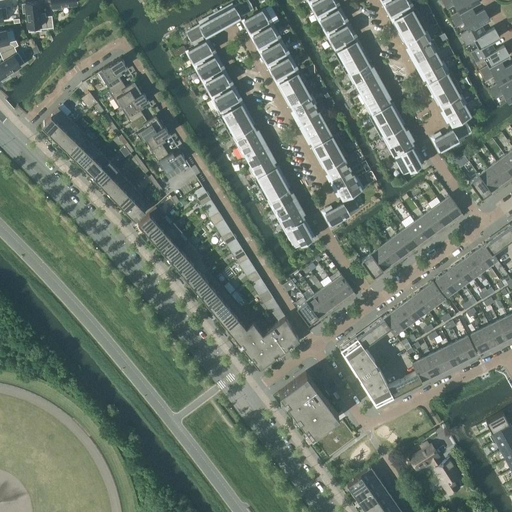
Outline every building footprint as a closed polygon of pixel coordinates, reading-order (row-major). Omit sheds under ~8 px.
[(51,0),(52,10),(62,9),(61,5),(76,3),(75,0),(51,0)] [(231,3),(215,12),(218,18),(224,15),(227,22),(248,11),(252,8),(247,0),(242,0),(233,6),(231,3)] [(316,0),(309,4),(318,20),(340,8),(338,9),(337,8),(330,13),(327,7),(334,3),(336,2),(335,0),(316,0)] [(391,20),(415,7),(413,8),(408,0),(391,0),(383,5),(388,14),(390,13),(398,9),(401,14),(391,20),(392,20),(391,20)] [(454,4),(457,10),(470,4),(471,6),(479,1),(478,0),(441,0),(446,8),(454,4)] [(40,29),(47,28),(45,16),(39,17),(37,1),(21,3),(22,13),(26,12),(28,27),(40,25),(40,29)] [(463,22),(467,28),(479,22),(480,24),(489,19),(484,9),(475,14),(471,6),(470,4),(457,10),(458,12),(450,16),(456,26),(463,22)] [(248,11),(250,15),(259,10),(257,6),(252,8),(248,11)] [(404,21),(406,26),(421,18),(415,7),(391,20),(394,25),(395,25),(395,26),(404,21)] [(250,36),(251,36),(272,24),(264,8),(244,19),(242,20),(247,30),(249,29),(257,25),(260,30),(252,35),(253,35),(250,36)] [(318,20),(327,35),(349,23),(348,23),(346,24),(338,28),(335,23),(343,19),(343,18),(345,17),(340,8),(318,20)] [(218,18),(215,12),(199,22),(200,24),(186,31),(192,41),(216,28),(212,21),(218,18)] [(400,36),(403,41),(427,28),(421,18),(406,26),(409,31),(400,36)] [(473,39),(477,46),(489,40),(490,42),(499,37),(493,27),(485,32),(480,24),(479,22),(467,28),(468,30),(460,34),(466,44),(473,39)] [(333,52),(357,39),(347,44),(344,39),(352,34),(354,33),(349,23),(327,35),(335,51),(333,52)] [(259,52),(281,40),(272,24),(251,36),(256,46),(258,45),(266,41),(269,46),(261,50),(261,51),(259,52)] [(405,41),(411,51),(431,40),(425,30),(427,29),(427,28),(403,41),(404,42),(405,41)] [(0,44),(3,52),(14,47),(12,41),(8,42),(5,30),(0,31),(0,44)] [(186,51),(194,67),(214,56),(206,60),(203,55),(211,51),(211,50),(213,49),(207,39),(205,41),(205,40),(186,51)] [(333,52),(339,63),(354,55),(351,50),(360,45),(360,44),(357,39),(333,52)] [(270,66),(270,67),(290,56),(281,40),(259,52),(265,62),(267,61),(275,57),(278,62),(270,66)] [(411,51),(417,61),(434,52),(429,41),(431,40),(411,51)] [(483,57),(487,64),(499,58),(500,59),(509,55),(503,45),(495,50),(490,42),(489,40),(477,46),(478,47),(470,52),(475,62),(483,57)] [(17,52),(14,47),(3,52),(6,59),(0,63),(0,78),(2,81),(10,76),(8,73),(20,65),(13,55),(17,52)] [(417,61),(422,72),(442,61),(442,60),(440,62),(434,52),(417,61)] [(194,67),(203,83),(223,72),(215,76),(212,71),(220,66),(219,66),(222,65),(216,55),(214,56),(194,67)] [(339,63),(345,73),(369,60),(366,55),(357,60),(354,55),(339,63)] [(277,83),(300,70),(298,71),(290,56),(270,67),(268,68),(273,78),(275,76),(276,77),(283,72),(286,78),(277,83)] [(107,89),(121,81),(118,75),(122,73),(120,69),(126,66),(121,57),(98,71),(109,88),(107,89)] [(493,75),(497,82),(509,76),(510,77),(511,76),(511,63),(504,67),(500,59),(499,58),(487,64),(487,65),(480,70),(485,79),(493,75)] [(347,73),(353,83),(372,72),(367,62),(369,61),(369,60),(345,73),(345,74),(347,73)] [(426,83),(450,70),(448,71),(442,61),(422,72),(428,82),(426,83)] [(289,84),(291,89),(306,81),(300,70),(277,83),(279,89),(280,89),(289,84)] [(438,84),(441,89),(456,81),(450,70),(426,83),(429,89),(429,88),(429,89),(438,84)] [(203,83),(212,99),(232,88),(231,88),(224,92),(220,86),(228,82),(230,81),(225,71),(223,72),(203,83)] [(355,82),(361,92),(378,82),(372,72),(353,83),(355,82)] [(71,80),(76,86),(85,79),(80,73),(71,80)] [(509,76),(497,82),(497,83),(490,87),(495,97),(503,93),(508,102),(511,99),(511,81),(510,77),(509,76)] [(107,89),(118,106),(142,91),(138,85),(138,86),(137,86),(134,80),(122,87),(119,82),(122,81),(121,81),(107,89)] [(288,105),(289,105),(312,92),(306,81),(291,89),(294,94),(285,99),(286,99),(285,100),(288,105)] [(435,99),(438,104),(462,91),(456,81),(441,89),(444,94),(435,99)] [(364,103),(364,104),(384,93),(378,82),(361,92),(366,102),(364,103)] [(218,115),(242,103),(242,102),(232,108),(229,102),(237,98),(239,96),(234,87),(232,88),(212,99),(220,114),(218,115)] [(80,98),(84,102),(92,96),(89,91),(80,98)] [(129,123),(143,114),(139,109),(144,106),(142,103),(148,99),(142,91),(118,106),(118,107),(120,106),(130,122),(129,123)] [(440,104),(446,114),(465,103),(460,93),(462,92),(462,91),(438,104),(438,105),(438,104),(438,105),(440,104)] [(291,104),(296,114),(316,103),(310,93),(312,92),(289,105),(291,104)] [(368,115),(392,102),(391,102),(389,103),(384,93),(364,104),(370,114),(368,115)] [(92,96),(84,102),(87,107),(96,100),(92,96)] [(218,115),(224,126),(239,118),(236,113),(245,108),(242,102),(242,103),(218,115)] [(368,115),(374,126),(388,118),(386,113),(395,108),(394,108),(395,107),(392,102),(368,115)] [(94,105),(100,113),(103,110),(98,103),(94,105)] [(296,114),(302,124),(320,115),(314,105),(316,104),(316,103),(296,114)] [(465,103),(446,114),(452,125),(469,115),(463,104),(466,103),(465,103)] [(49,132),(50,133),(67,115),(58,107),(41,124),(46,130),(47,129),(49,132)] [(103,117),(109,125),(112,122),(106,114),(103,117)] [(136,127),(143,138),(164,125),(160,118),(159,119),(159,120),(155,114),(144,121),(141,116),(143,115),(143,114),(129,123),(133,129),(136,127)] [(58,141),(75,124),(67,115),(50,133),(55,138),(56,138),(58,140),(58,141)] [(302,124),(308,135),(325,125),(320,115),(302,124)] [(230,137),(254,124),(251,118),(251,119),(251,118),(242,123),(239,118),(224,126),(230,137)] [(374,126),(380,136),(403,123),(401,118),(400,118),(391,123),(388,118),(374,126)] [(434,138),(438,145),(436,146),(439,151),(457,141),(456,139),(470,131),(464,121),(434,138)] [(112,122),(109,125),(115,133),(118,130),(112,122)] [(382,136),(387,146),(407,135),(402,125),(403,124),(404,124),(403,123),(380,136),(380,137),(382,136)] [(66,149),(67,150),(84,132),(75,124),(58,141),(64,147),(64,146),(67,149),(66,149)] [(238,146),(240,145),(257,135),(252,125),(254,124),(230,137),(232,136),(238,146)] [(149,149),(153,155),(164,148),(161,143),(165,140),(163,137),(169,133),(164,125),(143,138),(144,138),(151,148),(149,149)] [(311,147),(335,134),(335,133),(331,135),(325,125),(308,135),(313,145),(311,146),(311,147)] [(75,157),(75,158),(91,142),(83,134),(84,132),(67,150),(72,155),(73,154),(75,157)] [(118,137),(124,145),(127,142),(121,134),(118,137)] [(323,147),(326,152),(340,144),(341,144),(335,134),(311,147),(314,152),(315,152),(323,147)] [(240,145),(246,155),(263,146),(257,135),(240,145)] [(387,146),(393,156),(413,146),(407,135),(387,146)] [(83,166),(84,166),(100,151),(91,142),(75,158),(81,163),(84,165),(83,166)] [(127,142),(124,145),(130,153),(133,150),(127,142)] [(320,163),(323,168),(347,155),(341,144),(340,144),(326,152),(329,157),(320,162),(320,163)] [(249,167),(269,156),(263,146),(246,155),(251,165),(249,167)] [(413,146),(393,156),(403,174),(420,164),(414,152),(405,157),(402,152),(413,146)] [(164,148),(153,155),(157,161),(158,160),(166,171),(185,159),(180,150),(174,154),(172,151),(168,153),(164,148)] [(92,174),(92,175),(108,160),(100,151),(84,166),(89,172),(90,171),(92,174)] [(133,157),(139,165),(142,162),(136,154),(133,157)] [(325,167),(331,177),(348,167),(343,157),(347,155),(323,168),(325,167)] [(511,165),(504,155),(495,161),(510,181),(511,179),(511,178),(510,175),(511,173),(511,165)] [(253,178),(253,179),(277,166),(277,165),(275,166),(269,156),(249,167),(255,177),(253,178)] [(100,183),(101,184),(117,168),(108,160),(92,175),(98,181),(98,180),(101,183),(100,183)] [(495,161),(487,167),(498,184),(505,179),(507,183),(510,181),(495,161)] [(142,162),(139,165),(145,173),(148,170),(142,162)] [(253,179),(259,189),(274,181),(271,176),(280,171),(277,165),(277,166),(253,179)] [(331,177),(337,188),(356,177),(356,176),(354,178),(348,167),(331,177)] [(487,167),(478,174),(492,193),(495,192),(492,188),(498,184),(487,167)] [(108,192),(109,192),(125,177),(117,168),(101,184),(106,189),(107,189),(109,191),(108,192)] [(148,177),(153,184),(156,181),(151,174),(148,177)] [(492,193),(478,174),(469,180),(481,197),(487,192),(490,195),(492,193)] [(117,200),(117,201),(133,186),(125,177),(109,192),(114,198),(115,198),(117,200)] [(356,177),(337,188),(343,199),(362,188),(356,177)] [(156,181),(153,184),(159,191),(162,189),(156,181)] [(259,189),(265,200),(289,187),(286,182),(285,181),(276,186),(274,181),(259,189)] [(125,209),(126,210),(142,194),(133,186),(117,201),(123,207),(123,206),(126,209),(125,209)] [(267,199),(273,209),(292,198),(287,188),(289,187),(288,187),(289,187),(265,200),(267,199)] [(196,198),(199,201),(208,195),(206,191),(205,191),(205,192),(196,198)] [(142,194),(126,210),(131,215),(135,218),(150,204),(142,194)] [(208,195),(199,201),(201,205),(210,199),(210,200),(211,199),(208,195)] [(449,195),(440,202),(454,221),(456,220),(454,216),(461,211),(449,195)] [(326,220),(329,225),(348,215),(347,213),(357,207),(352,197),(325,212),(329,219),(326,220)] [(273,209),(278,220),(298,209),(292,198),(273,209)] [(440,202),(431,208),(443,224),(449,220),(451,223),(454,221),(440,202)] [(145,231),(163,215),(155,206),(137,222),(142,228),(143,227),(145,230),(145,231)] [(431,208),(422,214),(436,234),(439,232),(436,229),(443,224),(431,208)] [(278,220),(284,230),(304,219),(298,209),(278,220)] [(209,217),(211,221),(221,215),(218,211),(209,217)] [(422,214),(413,221),(425,237),(431,232),(434,236),(436,234),(422,214)] [(152,239),(153,239),(173,221),(170,223),(163,215),(145,231),(150,236),(151,236),(153,239),(152,239)] [(221,215),(211,221),(213,225),(223,219),(221,215)] [(304,219),(284,230),(294,247),(311,238),(305,226),(296,231),(293,226),(304,220),(304,219)] [(160,248),(181,230),(173,221),(153,239),(158,245),(160,247),(160,248)] [(413,221),(405,227),(419,247),(422,245),(419,242),(425,237),(413,221)] [(511,225),(511,224),(485,243),(491,251),(496,259),(497,259),(492,252),(500,245),(511,236),(511,225)] [(405,227),(396,233),(408,250),(414,245),(417,249),(419,247),(405,227)] [(167,256),(168,257),(189,238),(181,230),(160,248),(165,253),(166,253),(168,256),(167,256)] [(221,237),(223,241),(233,234),(230,230),(230,231),(221,237)] [(396,233),(387,240),(402,260),(404,258),(402,254),(408,250),(396,233)] [(233,234),(223,241),(226,244),(235,238),(235,239),(236,239),(233,234)] [(175,265),(196,247),(189,238),(168,257),(173,262),(175,264),(175,265)] [(387,240),(378,246),(390,262),(397,258),(399,261),(402,260),(387,240)] [(481,245),(476,249),(488,265),(496,259),(491,251),(485,243),(484,244),(483,243),(481,244),(481,245)] [(378,246),(370,253),(384,272),(387,270),(384,267),(390,262),(378,246)] [(182,274),(183,274),(204,256),(196,247),(175,265),(180,271),(181,270),(183,273),(182,274)] [(469,254),(468,255),(480,271),(488,265),(476,249),(471,253),(471,252),(469,253),(469,254)] [(233,256),(236,260),(245,254),(243,250),(242,250),(243,251),(233,256)] [(384,272),(370,253),(361,259),(372,275),(379,271),(382,274),(384,272)] [(245,254),(236,260),(238,264),(247,258),(248,258),(245,254)] [(465,257),(460,261),(472,277),(480,271),(468,255),(467,256),(467,255),(464,256),(465,257)] [(190,282),(190,283),(208,267),(202,259),(204,257),(204,256),(183,274),(187,280),(188,279),(190,282)] [(453,266),(452,267),(463,283),(472,277),(460,261),(455,264),(454,264),(452,265),(453,266)] [(197,291),(216,276),(208,267),(190,283),(195,288),(197,291)] [(449,269),(443,273),(455,289),(463,283),(452,267),(451,268),(450,267),(448,268),(449,269)] [(246,276),(248,280),(258,273),(255,269),(255,270),(246,276)] [(338,271),(329,277),(346,300),(348,298),(346,295),(352,290),(338,271)] [(258,273),(248,280),(250,283),(260,278),(261,278),(258,273)] [(455,289),(443,273),(438,277),(438,276),(436,277),(436,278),(435,279),(447,295),(455,289)] [(204,300),(205,300),(223,285),(216,276),(197,291),(202,297),(205,299),(204,300)] [(331,281),(323,287),(334,303),(341,298),(343,302),(346,300),(329,277),(331,281)] [(283,283),(287,290),(296,285),(292,278),(283,283)] [(429,283),(424,287),(435,303),(444,297),(432,281),(431,282),(430,281),(428,283),(429,283)] [(211,309),(212,309),(230,294),(223,285),(205,300),(209,306),(210,306),(212,308),(211,309)] [(323,287),(314,293),(328,313),(331,311),(328,308),(334,303),(323,287)] [(417,292),(415,293),(427,309),(435,303),(424,287),(419,291),(418,290),(416,292),(417,292)] [(258,296),(260,299),(270,293),(268,289),(267,289),(267,290),(258,296)] [(270,293),(260,299),(263,303),(272,297),(272,298),(273,297),(270,293)] [(303,296),(317,316),(323,311),(326,315),(328,313),(314,293),(305,299),(303,296)] [(412,295),(407,299),(419,315),(427,309),(415,293),(414,294),(414,293),(412,295)] [(219,317),(219,318),(238,302),(230,294),(212,309),(217,315),(217,314),(219,317)] [(320,319),(317,316),(303,296),(294,303),(308,322),(315,317),(317,321),(320,319)] [(400,304),(399,305),(411,321),(419,315),(407,299),(402,303),(402,302),(400,304)] [(226,326),(226,327),(245,311),(238,302),(219,318),(224,323),(227,326),(226,326)] [(396,307),(391,311),(403,327),(411,321),(399,305),(398,306),(397,305),(395,307),(396,307)] [(280,306),(271,312),(276,319),(285,313),(280,306)] [(233,335),(234,335),(252,320),(245,311),(226,327),(231,332),(232,332),(234,335),(233,335)] [(384,316),(382,317),(394,333),(403,327),(391,311),(386,315),(385,314),(383,316),(384,316)] [(252,320),(234,335),(239,342),(241,340),(244,344),(242,346),(250,355),(252,354),(255,357),(253,359),(258,366),(298,337),(284,315),(262,332),(252,320)] [(511,325),(507,315),(497,320),(506,338),(511,334),(511,325)] [(382,317),(369,327),(376,336),(380,333),(389,327),(394,334),(394,333),(382,317)] [(497,320),(488,324),(497,342),(506,338),(497,320)] [(488,324),(479,329),(488,347),(497,342),(488,324)] [(369,327),(356,336),(363,345),(372,339),(376,336),(369,327)] [(488,347),(479,329),(469,334),(478,352),(488,347)] [(467,335),(457,340),(466,358),(476,353),(467,335)] [(363,345),(356,336),(340,348),(355,372),(356,372),(361,379),(360,379),(375,403),(392,395),(387,385),(379,367),(378,368),(374,360),(363,345)] [(457,340),(448,344),(457,362),(466,358),(457,340)] [(403,345),(406,350),(411,347),(408,342),(403,345)] [(448,344),(439,349),(448,367),(457,362),(448,344)] [(439,349),(430,353),(439,371),(448,367),(439,349)] [(430,353),(421,358),(430,376),(439,371),(430,353)] [(411,363),(415,370),(416,370),(421,380),(430,376),(421,358),(411,363)] [(415,370),(401,378),(406,388),(421,380),(416,370),(415,370)] [(311,435),(311,434),(328,458),(355,437),(342,419),(333,426),(329,421),(338,414),(305,371),(278,391),(310,434),(311,435)] [(387,385),(392,395),(406,388),(401,378),(387,385)] [(485,421),(491,430),(507,421),(506,419),(502,411),(485,421)] [(491,430),(496,440),(511,431),(511,429),(509,423),(507,421),(491,430)] [(511,431),(496,440),(501,449),(511,443),(511,431)] [(423,448),(409,458),(416,470),(431,461),(434,466),(433,467),(441,479),(439,480),(448,494),(458,487),(453,479),(460,474),(449,457),(440,463),(436,457),(438,456),(431,444),(429,445),(427,441),(421,445),(423,448)] [(511,443),(501,449),(506,459),(511,455),(511,443)] [(346,482),(352,491),(376,474),(370,465),(346,482)] [(352,491),(358,499),(382,482),(376,474),(352,491)] [(358,499),(363,506),(387,490),(382,482),(358,499)] [(363,506),(366,511),(371,511),(393,497),(387,490),(363,506)] [(371,511),(388,511),(398,505),(393,497),(371,511)]
